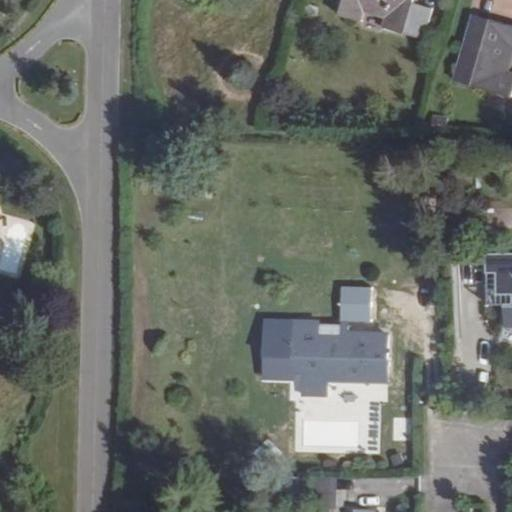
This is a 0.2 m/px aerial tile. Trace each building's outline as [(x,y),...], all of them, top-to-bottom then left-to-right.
[(344,0),(340,14),(361,21),(364,11),(387,18),(384,27),(406,33),(414,0),(344,0)] [(511,25),(474,15),(456,81),(511,97),(511,92),(511,74),(508,73),(511,57),(511,25)] [(447,131),(448,117),(432,116),(432,129),(447,131)] [(362,288),(362,284),(344,283),(343,319),(368,320),(369,288),(362,288)] [(320,323),(295,322),(293,368),(303,369),(302,390),(302,395),(324,396),(326,379),(386,381),(388,335),(342,333),(342,343),(334,342),(333,334),(319,333),(320,323)] [(285,368),(284,389),(302,390),(303,369),(293,368),(285,368)] [(290,503),(305,503),(306,477),(291,477),(290,503)] [(313,509),(332,509),(332,480),(313,480),(313,509)]
